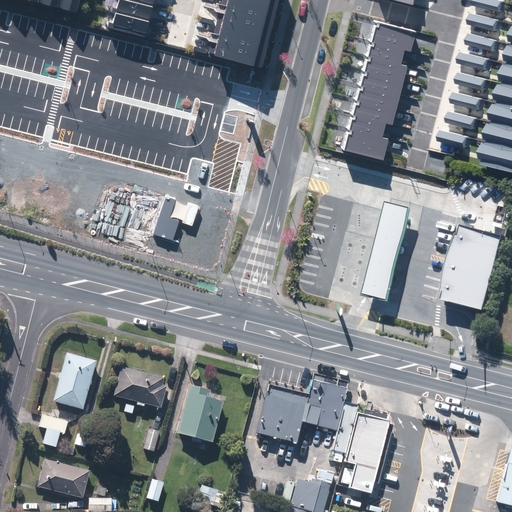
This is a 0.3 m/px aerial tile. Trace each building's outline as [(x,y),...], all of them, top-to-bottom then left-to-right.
[(58,0),(58,3),(76,8),(78,0),(58,0)] [(116,0),(115,6),(148,15),(152,0),(150,0),(116,0)] [(223,0),(211,50),(259,62),(274,0),(223,0)] [(475,0),(475,2),(503,9),(505,0),(475,0)] [(111,20),(145,29),(148,15),(115,6),(111,20)] [(471,21),(499,28),(501,18),(474,11),(471,21)] [(374,19),(370,34),(404,43),(410,45),(414,29),(374,19)] [(470,43),(498,50),(500,39),(473,32),(470,43)] [(370,34),(366,50),(399,59),(404,43),(370,34)] [(366,50),(362,66),(402,76),(406,60),(399,59),(366,50)] [(462,60),(489,67),(492,57),(465,50),(462,60)] [(362,66),(358,82),(398,92),(402,76),(362,66)] [(459,80),(487,87),(490,77),(462,70),(459,80)] [(511,103),(511,82),(507,81),(502,100),(511,103)] [(358,82),(354,98),(394,108),(398,92),(358,82)] [(455,100),(483,107),(485,96),(458,89),(455,100)] [(354,98),(350,113),(384,122),(390,124),(394,108),(354,98)] [(511,123),(511,103),(502,100),(497,120),(511,123)] [(450,120),(477,127),(480,116),(452,109),(450,120)] [(350,113),(346,129),(380,138),(384,122),(350,113)] [(511,144),(511,123),(497,120),(492,139),(511,144)] [(442,137),(469,144),(472,133),(444,126),(442,137)] [(346,129),(342,145),(382,155),(386,139),(380,138),(346,129)] [(511,165),(511,144),(492,139),(486,159),(511,165)] [(368,296),(396,304),(420,212),(392,205),(368,296)] [(446,301),(487,312),(507,238),(466,227),(459,238),(454,249),(451,258),(448,272),(446,301)] [(57,402),(87,409),(100,361),(70,353),(57,402)] [(148,403),(165,407),(170,387),(165,386),(167,378),(125,367),(117,396),(141,401),(140,404),(148,406),(148,403)] [(336,460),(344,463),(345,461),(346,453),(350,454),(360,413),(362,405),(348,402),(351,389),(316,380),(312,394),(273,384),(261,433),(300,443),(305,421),(342,431),(337,450),(338,451),(336,460)] [(196,441),(204,443),(205,439),(216,442),(226,402),(212,398),(214,391),(193,386),(181,432),(197,437),(196,441)] [(118,410),(134,414),(136,406),(128,404),(128,405),(119,403),(118,410)] [(355,464),(349,487),(371,493),(389,421),(360,413),(350,454),(346,453),(345,461),(355,464)] [(46,444),(59,447),(63,433),(68,434),(72,422),(46,415),(43,427),(51,429),(46,444)] [(145,449),(156,452),(162,432),(151,429),(145,449)] [(511,443),(509,443),(494,502),(511,506),(511,443)] [(41,486),(86,498),(93,471),(48,460),(41,486)] [(149,498),(161,502),(166,482),(154,479),(149,498)] [(291,505),(315,511),(325,511),(333,484),(314,479),(313,483),(301,480),(300,484),(297,483),(291,505)] [(199,500),(215,505),(220,490),(204,485),(199,500)] [(126,486),(116,486),(116,498),(125,498),(126,486)] [(99,495),(107,497),(108,489),(101,487),(99,495)] [(91,511),(114,511),(115,499),(91,498),(91,511)]
